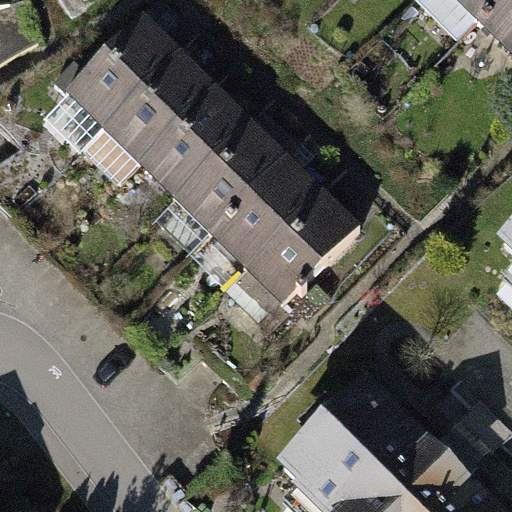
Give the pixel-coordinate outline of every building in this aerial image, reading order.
[(0,0),(0,13),(16,8),(13,0),(0,0)] [(483,0),(435,0),(460,24),(483,0)] [(511,74),(511,0),(483,0),(460,24),(511,75),(511,74)] [(0,13),(0,67),(39,46),(16,8),(0,13)] [(170,60),(132,23),(52,106),(90,142),(170,60)] [(208,96),(170,60),(90,142),(128,179),(208,96)] [(245,132),(208,96),(128,179),(166,215),(245,132)] [(283,168),(245,132),(166,215),(204,251),(283,168)] [(321,204),(283,168),(204,251),(242,287),(321,204)] [(359,241),(321,204),(242,287),(280,323),(359,241)] [(511,231),(490,253),(511,275),(511,231)] [(493,511),(359,388),(268,486),(296,511),(493,511)]
